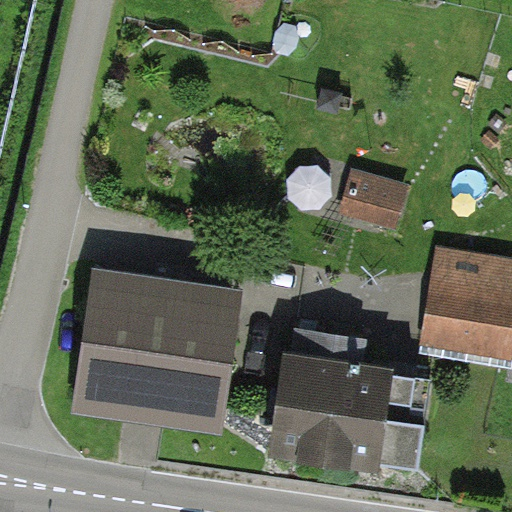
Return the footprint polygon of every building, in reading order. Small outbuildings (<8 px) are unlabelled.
[(469,21),(462,57),(495,64),(502,27),(469,21)] [(419,189),(361,174),(349,220),(407,235),(419,189)] [(511,261),(452,254),(440,349),(511,358),(511,261)] [(271,291),(124,268),(102,407),(249,430),(271,291)] [(429,364),(318,357),(312,456),(422,463),(429,364)]
